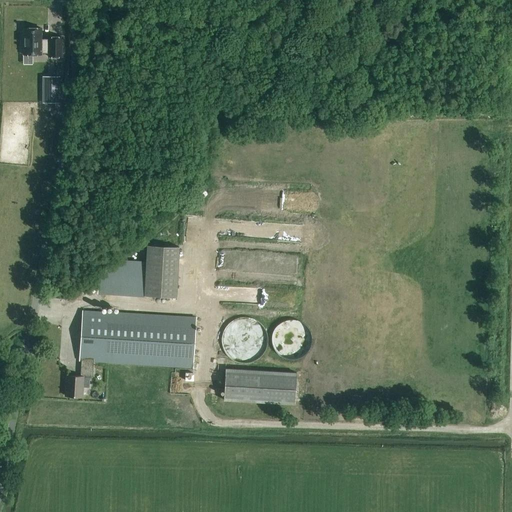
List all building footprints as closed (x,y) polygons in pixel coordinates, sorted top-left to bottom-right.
[(42,39),(41,27),(22,27),(22,31),(21,31),(21,38),(22,38),(22,55),(41,55),(41,53),(47,53),(47,57),(62,57),(62,36),(47,36),(47,39),(42,39)] [(60,102),(60,76),(48,76),(48,86),(45,86),(45,102),(60,102)] [(146,245),(145,263),(144,296),(176,297),(179,247),(146,245)] [(144,296),(145,263),(115,261),(99,271),(97,293),(144,296)] [(193,368),(196,318),(82,311),(79,361),(81,361),(80,376),(66,375),(65,396),(82,397),(83,377),(92,378),(93,362),(193,368)] [(225,329),(222,335),(222,341),(222,347),(225,352),(228,357),(233,361),(239,363),(245,364),(251,363),(256,361),(261,357),(265,352),(267,347),(268,341),(267,335),(265,329),(261,324),(256,321),(251,318),(245,318),(239,318),(233,321),(228,324),(225,329)] [(223,401),(294,405),(296,373),(225,369),(223,401)]
